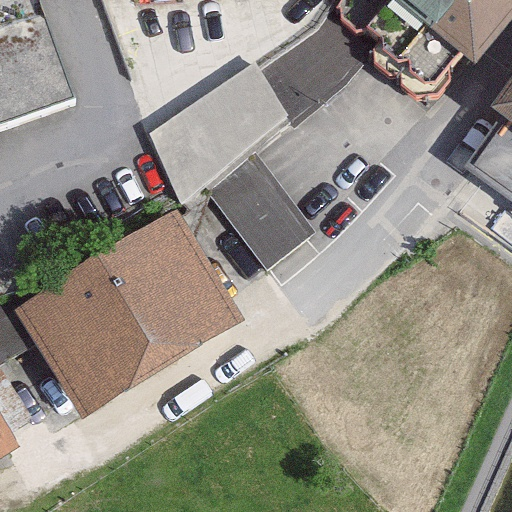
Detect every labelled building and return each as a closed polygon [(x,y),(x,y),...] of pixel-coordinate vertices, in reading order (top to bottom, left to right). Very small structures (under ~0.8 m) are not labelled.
[(0,0),(0,128),(24,119),(87,97),(54,0),(0,0)] [(511,0),(404,0),(472,57),(511,9),(511,0)] [(215,183),(267,269),(318,238),(268,155),(286,144),(242,72),(152,126),(194,196),(215,183)] [(511,116),(477,173),(511,194),(511,116)] [(26,299),(93,410),(248,317),(181,206),(26,299)] [(0,464),(23,451),(0,412),(0,464)]
